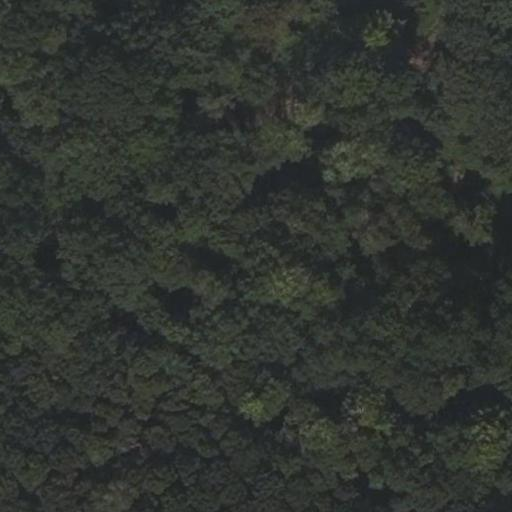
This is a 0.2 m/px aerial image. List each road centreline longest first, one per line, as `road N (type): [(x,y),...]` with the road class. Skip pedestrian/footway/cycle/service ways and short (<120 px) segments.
road 1 (track): [(0,224),(127,327),(511,402)]
road 2 (track): [(146,331),(435,0)]
